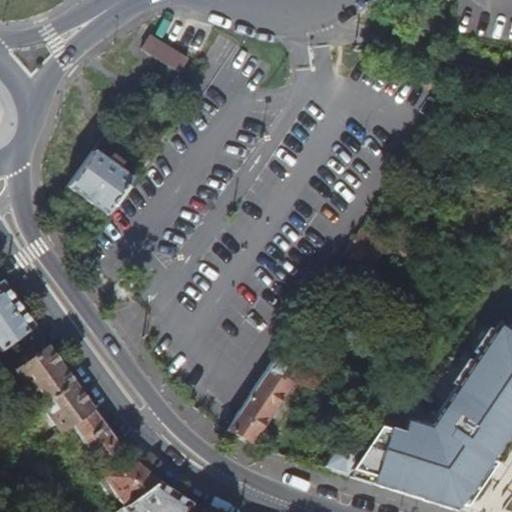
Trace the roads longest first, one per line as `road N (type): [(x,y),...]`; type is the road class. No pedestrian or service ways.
road 1 (tertiary): [(300,511),(253,497),(178,450),(100,360),(2,206)]
road 2 (unclassified): [(18,70),(122,0)]
